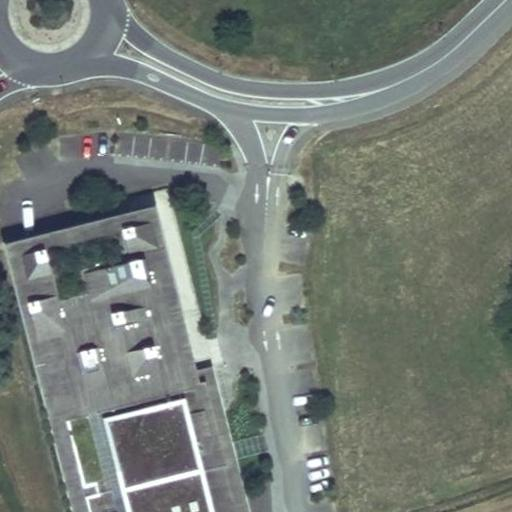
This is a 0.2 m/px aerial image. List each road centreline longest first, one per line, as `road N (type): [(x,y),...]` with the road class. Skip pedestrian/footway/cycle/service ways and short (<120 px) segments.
road 1 (tertiary): [(81,55),(125,65),(209,103),(270,115),(358,97)]
road 2 (tertiary): [(358,97),(225,82),(172,61),(107,12)]
road 3 (tertiary): [(358,97),(412,77),(505,0)]
